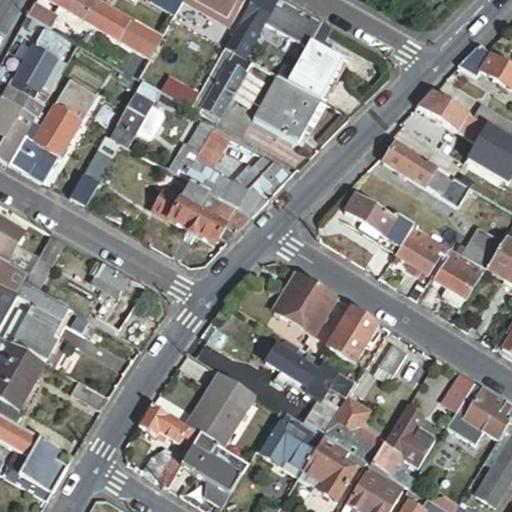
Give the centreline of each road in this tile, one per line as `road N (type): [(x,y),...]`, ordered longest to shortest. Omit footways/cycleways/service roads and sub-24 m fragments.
road 1 (residential): [(264,230),(511,386)]
road 2 (residential): [(264,230),(434,64)]
road 3 (residential): [(0,187),(198,305)]
road 4 (residential): [(90,471),(198,305)]
road 5 (residential): [(317,0),(434,64)]
